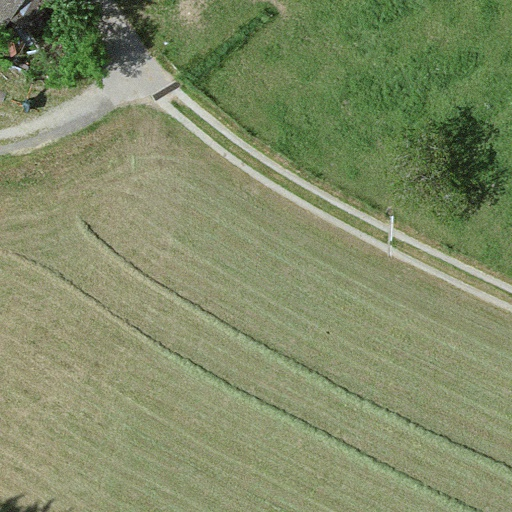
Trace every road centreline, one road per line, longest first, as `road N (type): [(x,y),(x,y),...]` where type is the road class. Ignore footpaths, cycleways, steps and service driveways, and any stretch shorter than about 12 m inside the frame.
road 1 (track): [(140,75),(326,211),(511,305)]
road 2 (track): [(140,75),(75,116),(0,141)]
